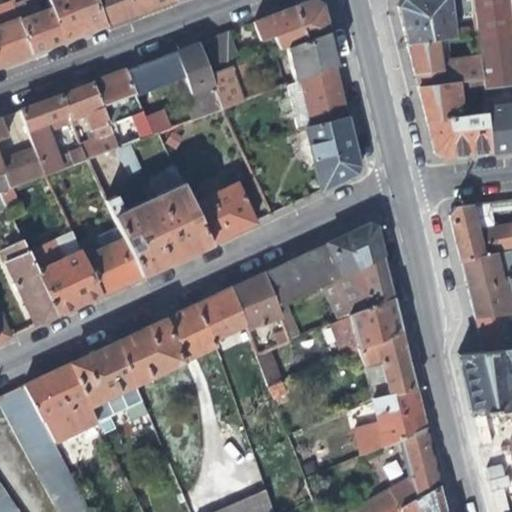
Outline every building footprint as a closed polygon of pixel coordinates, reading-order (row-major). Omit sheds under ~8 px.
[(16,18),(17,20),(38,12),(33,0),(26,0),(11,6),(16,18)] [(103,25),(93,0),(47,0),(48,2),(50,7),(63,41),(83,33),(103,25)] [(93,0),(103,25),(120,19),(135,13),(129,0),(93,0)] [(129,0),(135,13),(156,5),(169,0),(129,0)] [(279,48),(285,46),(306,39),(325,31),(319,5),(308,0),(286,9),(253,21),(260,39),(274,35),(279,48)] [(452,15),(458,15),(456,0),(401,0),(396,7),(405,43),(436,39),(454,37),(452,15)] [(456,0),(458,15),(459,19),(473,17),(470,0),(456,0)] [(482,89),(511,85),(511,21),(509,0),(470,0),(473,17),(478,56),(481,79),(482,89)] [(10,3),(0,6),(0,24),(16,18),(11,6),(10,3)] [(45,9),(38,12),(17,20),(30,53),(47,47),(63,41),(50,7),(45,9)] [(16,18),(0,24),(0,61),(1,64),(19,58),(30,53),(17,20),(16,18)] [(213,35),(197,42),(210,75),(232,66),(240,63),(227,30),(213,35)] [(325,31),(306,39),(311,58),(330,51),(325,31)] [(285,46),(296,80),(298,79),(334,65),(330,51),(311,58),(306,39),(285,46)] [(438,60),(436,39),(405,43),(413,74),(416,87),(481,79),(478,56),(438,60)] [(192,120),(223,108),(210,75),(197,42),(172,51),(135,66),(142,83),(150,80),(173,71),(192,120)] [(248,60),(240,63),(232,66),(237,81),(254,74),(248,60)] [(334,65),(298,79),(309,126),(346,115),(334,65)] [(169,128),(150,80),(142,83),(135,66),(126,69),(152,134),(169,128)] [(237,81),(232,66),(210,75),(223,108),(245,99),(237,81)] [(141,139),(152,134),(126,69),(110,76),(92,83),(107,123),(131,113),(141,139)] [(296,131),(305,129),(309,126),(298,79),(296,80),(283,85),(296,131)] [(483,93),(482,89),(481,79),(416,87),(424,121),(460,116),(458,96),(483,93)] [(100,154),(116,148),(117,147),(107,123),(92,83),(77,89),(60,95),(67,114),(69,119),(80,115),(82,120),(86,118),(100,154)] [(43,123),(67,114),(60,95),(43,102),(18,112),(32,148),(43,176),(61,168),(46,129),(43,123)] [(511,106),(485,110),(485,112),(490,153),(511,150),(511,106)] [(485,112),(460,116),(424,121),(432,153),(441,158),(490,153),(485,112)] [(46,129),(69,119),(67,114),(43,123),(46,129)] [(359,166),(346,115),(309,126),(305,129),(320,193),(355,176),(359,166)] [(129,143),(117,147),(116,148),(130,184),(143,179),(129,143)] [(0,160),(0,161),(3,169),(10,188),(43,176),(32,148),(0,160)] [(72,164),(84,160),(80,148),(67,152),(72,164)] [(104,200),(122,239),(140,277),(178,259),(210,244),(192,203),(174,164),(165,168),(173,185),(120,209),(114,196),(104,200)] [(0,191),(10,188),(3,169),(0,170),(0,191)] [(255,223),(236,183),(222,190),(216,177),(199,184),(205,197),(192,203),(210,244),(237,231),(255,223)] [(489,203),(469,206),(476,234),(491,232),(496,232),(489,203)] [(476,234),(469,206),(455,207),(452,211),(448,216),(453,234),(460,262),(482,260),(476,234)] [(367,224),(262,273),(277,303),(331,278),(338,274),(381,254),(375,228),(372,227),(367,224)] [(511,229),(496,232),(491,232),(497,258),(511,256),(511,229)] [(497,258),(491,232),(476,234),(482,260),(497,258)] [(54,238),(26,251),(57,316),(79,305),(100,296),(82,257),(80,252),(64,258),(54,238)] [(122,239),(82,257),(100,296),(118,287),(140,277),(122,239)] [(46,321),(57,316),(26,251),(20,240),(0,250),(0,255),(35,326),(46,321)] [(381,254),(338,274),(356,312),(392,297),(385,269),(381,254)] [(511,256),(497,258),(482,260),(460,262),(463,275),(467,290),(511,283),(511,256)] [(258,328),(283,317),(282,314),(277,303),(262,273),(248,279),(228,289),(244,324),(247,333),(258,328)] [(331,278),(349,315),(356,312),(338,274),(331,278)] [(511,283),(467,290),(474,318),(497,317),(503,316),(511,315),(511,283)] [(209,341),(244,324),(228,289),(209,298),(193,305),(209,341)] [(349,315),(348,316),(357,349),(374,342),(399,331),(400,330),(392,297),(356,312),(349,315)] [(180,311),(160,320),(179,362),(211,346),(209,341),(193,305),(180,311)] [(293,309),(282,314),(283,317),(287,326),(299,320),(293,309)] [(0,315),(0,342),(10,338),(0,315)] [(504,329),(511,328),(511,315),(503,316),(503,322),(504,329)] [(338,358),(357,349),(348,316),(329,324),(338,358)] [(140,330),(112,343),(131,384),(179,362),(160,320),(140,330)] [(256,355),(269,349),(264,338),(262,338),(258,328),(247,333),(256,355)] [(285,343),(294,339),(289,329),(281,333),(285,343)] [(374,342),(378,360),(388,397),(414,387),(400,330),(399,331),(374,342)] [(357,349),(361,368),(378,360),(374,342),(357,349)] [(89,404),(131,384),(112,343),(91,352),(68,363),(86,399),(89,404)] [(271,349),(269,349),(256,355),(269,388),(284,381),(271,349)] [(511,373),(510,362),(509,351),(505,351),(458,357),(464,382),(472,415),(511,410),(511,373)] [(217,362),(226,387),(236,382),(228,357),(217,362)] [(388,397),(378,360),(361,368),(371,404),(374,403),(388,397)] [(42,420),(86,399),(68,363),(42,375),(23,384),(42,420)] [(289,392),(284,381),(269,388),(273,399),(289,392)] [(0,397),(60,511),(91,511),(58,449),(49,432),(42,420),(23,384),(0,395),(0,397)] [(362,453),(401,437),(424,427),(418,402),(414,387),(388,397),(374,403),(379,423),(356,430),(362,453)] [(511,410),(472,415),(478,437),(504,434),(511,433),(511,410)] [(61,426),(49,432),(58,449),(60,454),(72,447),(61,426)] [(401,437),(411,475),(417,499),(419,498),(439,487),(430,449),(424,427),(401,437)] [(509,456),(504,434),(478,437),(484,459),(509,456)] [(502,463),(485,468),(491,489),(508,485),(502,463)] [(393,511),(417,499),(411,475),(355,507),(345,511),(393,511)] [(18,511),(0,485),(0,511),(18,511)] [(439,487),(419,498),(423,511),(445,511),(442,502),(439,487)] [(272,511),(264,493),(219,511),(272,511)] [(423,511),(419,498),(417,499),(393,511),(423,511)] [(337,509),(338,511),(345,511),(355,507),(351,501),(337,509)]
